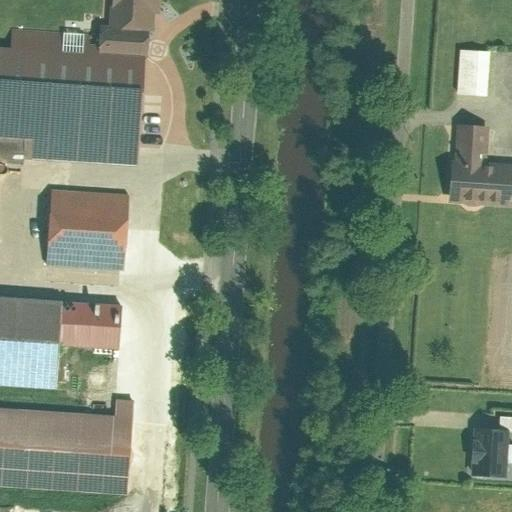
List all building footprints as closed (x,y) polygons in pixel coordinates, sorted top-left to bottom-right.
[(170,0),(118,0),(117,29),(156,31),(157,10),(169,10),(170,0)] [(28,42),(0,40),(0,136),(36,138),(35,154),(148,160),(156,31),(117,29),(107,28),(106,36),(29,32),(28,42)] [(486,53),(459,51),(457,93),(484,94),(486,53)] [(483,129),(456,127),(451,203),(511,207),(511,170),(481,168),(483,129)] [(136,197),(56,193),(52,264),(132,268),(136,197)] [(70,302),(0,297),(0,385),(65,389),(67,343),(70,302)] [(70,302),(67,343),(127,346),(129,305),(70,302)] [(122,416),(0,407),(0,486),(134,496),(140,399),(123,398),(122,416)] [(501,431),(474,431),(472,476),(507,478),(508,433),(511,433),(511,418),(501,418),(501,431)]
